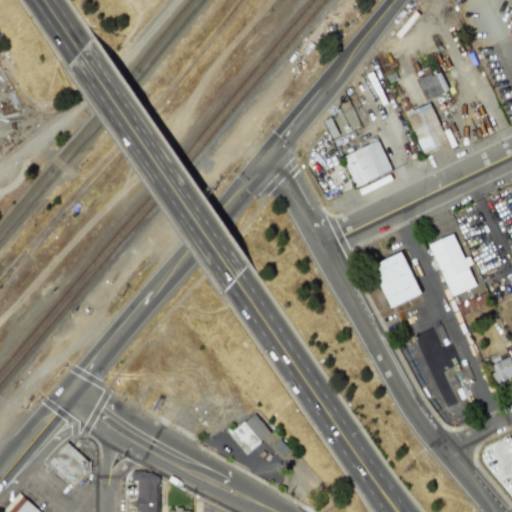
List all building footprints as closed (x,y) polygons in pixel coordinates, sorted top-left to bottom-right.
[(439,70),(416,80),(425,101),(448,91),(439,70)] [(405,116),(423,155),(448,143),(430,104),(405,116)] [(341,155),(353,186),(390,172),(379,141),(341,155)] [(428,244),(450,296),(476,286),(467,265),(472,263),(468,256),(462,258),(452,234),(428,244)] [(420,295),(401,252),(371,265),(390,308),(420,295)] [(496,385),(511,379),(511,364),(509,357),(489,365),(496,385)] [(229,434),(247,454),(272,432),(254,411),(229,434)] [(74,488),(94,465),(66,441),(46,463),(74,488)] [(138,481),(137,511),(189,511),(190,508),(168,507),(167,511),(157,511),(157,471),(132,471),(131,481),(138,481)] [(41,511),(21,495),(8,511),(41,511)]
